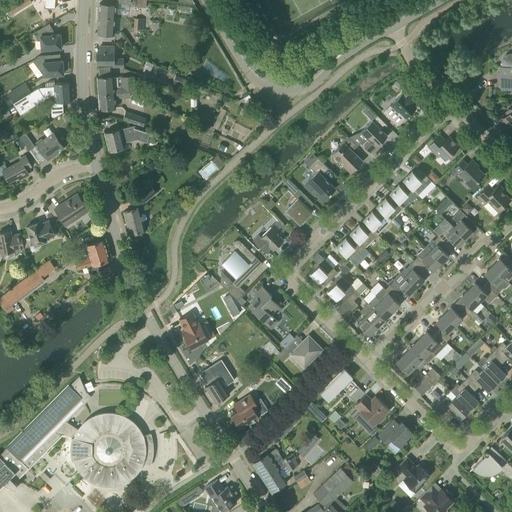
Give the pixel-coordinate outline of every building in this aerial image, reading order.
[(19,0),(1,11),(5,19),(34,0),(19,0)] [(100,3),(98,34),(114,35),(116,4),(100,3)] [(28,36),(33,32),(36,31),(28,17),(24,19),(20,11),(15,14),(16,15),(5,20),(15,39),(26,33),(28,36)] [(135,18),(134,29),(143,29),(144,18),(135,18)] [(36,31),(33,32),(38,41),(41,40),(41,49),(61,48),(61,46),(63,46),(62,40),(60,40),(60,34),(50,35),(50,33),(53,31),(49,23),(36,31)] [(97,64),(113,64),(113,66),(123,66),(123,59),(114,58),(114,46),(100,46),(100,52),(97,52),(97,64)] [(502,62),(502,66),(500,66),(499,87),(511,86),(511,53),(509,54),(506,55),(504,56),(502,59),(502,62)] [(63,67),(65,67),(64,61),(62,61),(62,60),(51,61),(51,55),(39,56),(32,60),(39,70),(43,69),(44,76),(63,74),(63,67)] [(98,94),(129,92),(130,92),(136,95),(135,77),(120,78),(113,78),(113,76),(110,76),(109,67),(98,68),(99,77),(97,77),(98,94)] [(185,91),(189,80),(170,72),(166,82),(185,91)] [(14,103),(16,101),(31,92),(25,82),(7,93),(14,103)] [(55,95),(55,102),(71,101),(70,82),(54,83),(54,86),(39,87),(31,92),(16,101),(17,104),(16,108),(18,112),(23,113),(27,110),(28,106),(43,96),(55,95)] [(420,98),(409,87),(390,105),(397,112),(399,110),(405,117),(416,107),(413,104),(420,98)] [(129,92),(98,94),(99,109),(115,108),(115,98),(130,97),(129,92)] [(163,98),(151,92),(148,98),(160,104),(163,98)] [(511,125),(511,126),(511,105),(506,111),(508,114),(503,119),(510,126),(511,125)] [(143,127),(146,118),(125,111),(123,119),(143,127)] [(69,113),(62,115),(63,119),(65,122),(71,119),(69,113)] [(387,135),(372,120),(361,131),(366,137),(360,142),(370,152),(387,135)] [(105,132),(109,151),(125,147),(124,142),(138,139),(136,131),(148,136),(150,131),(134,125),(105,132)] [(36,142),(46,156),(48,160),(54,156),(53,155),(64,147),(53,132),(42,140),(41,138),(36,142)] [(19,136),(29,150),(35,146),(26,133),(19,136)] [(459,146),(452,139),(449,136),(444,140),(439,134),(428,146),(438,156),(440,155),(445,160),(453,152),(455,155),(461,149),(459,146)] [(332,154),(333,155),(332,157),(332,160),(335,163),(338,163),(340,161),(350,171),(356,165),(357,166),(362,160),(352,150),(356,145),(347,136),(342,141),(343,142),(332,154)] [(359,143),(352,150),(356,153),(358,151),(363,156),(367,152),(359,143)] [(416,154),(412,159),(418,165),(422,160),(416,154)] [(26,169),(31,166),(26,155),(20,158),(21,160),(3,170),(9,182),(21,175),(23,177),(29,174),(26,169)] [(224,163),(218,156),(217,155),(198,171),(205,180),(224,163)] [(335,188),(321,174),(327,167),(318,157),(309,166),(316,173),(305,184),(316,195),(317,194),(322,199),(329,193),(329,194),(335,188)] [(458,173),(472,186),(484,174),(475,165),(476,163),(472,159),(467,164),(462,159),(453,168),(458,173)] [(412,170),(408,174),(403,179),(406,182),(419,195),(431,181),(418,168),(414,173),(412,170)] [(159,180),(151,186),(135,199),(140,205),(156,192),(163,186),(159,180)] [(419,195),(406,182),(401,186),(399,184),(390,193),(405,208),(419,195)] [(499,188),(501,186),(499,184),(493,189),(488,184),(477,196),(485,204),(488,201),(499,211),(510,199),(499,188)] [(313,203),(298,189),(297,191),(296,193),(294,195),(297,198),(285,210),(288,212),(287,213),(286,216),(292,218),(293,217),(299,223),(298,224),(299,225),(301,222),(303,223),(302,224),(303,224),(309,215),(309,214),(312,211),(309,208),(313,203)] [(80,216),(80,215),(88,210),(77,193),(55,208),(66,225),(71,221),(73,222),(80,217),(80,216)] [(385,197),(382,200),(376,206),(379,208),(391,221),(398,228),(400,227),(399,226),(403,222),(396,216),(405,208),(390,193),(389,193),(392,195),(388,199),(385,197)] [(448,197),(442,203),(436,209),(441,214),(452,202),(448,197)] [(467,202),(461,208),(467,214),(473,208),(467,202)] [(144,213),(141,214),(139,208),(124,212),(130,234),(145,229),(143,220),(145,220),(146,218),(145,214),(144,213)] [(372,210),(371,211),(363,219),(378,234),(391,221),(379,208),(374,212),(372,210)] [(458,223),(453,227),(465,239),(473,231),(472,229),(476,225),(460,209),(452,217),(458,223)] [(359,223),(350,232),(365,247),(378,234),(363,219),(365,222),(361,226),(359,223)] [(24,248),(29,245),(47,238),(54,235),(49,220),(41,224),(40,221),(26,227),(30,235),(22,238),(24,248)] [(271,247),(273,249),(284,239),(279,235),(286,228),(278,220),(263,234),(261,236),(259,234),(253,240),(266,253),(271,247)] [(465,239),(453,227),(450,224),(438,236),(447,245),(452,241),(457,246),(465,239)] [(24,248),(22,238),(21,234),(12,236),(11,231),(0,232),(0,247),(1,253),(14,250),(24,248)] [(345,237),(336,246),(351,261),(365,247),(350,232),(352,235),(348,239),(345,237)] [(432,239),(424,247),(429,251),(441,263),(449,255),(443,249),(447,245),(438,236),(434,240),(432,239)] [(83,259),(76,261),(78,269),(109,260),(103,240),(87,245),(86,243),(79,245),(83,259)] [(233,245),(234,247),(238,250),(236,252),(234,250),(222,262),(237,277),(232,283),(238,288),(253,273),(251,272),(255,268),(256,269),(262,263),(240,241),(238,240),(235,240),(233,242),(233,245)] [(418,256),(414,260),(423,269),(427,265),(433,271),(441,263),(429,251),(424,247),(417,254),(418,256)] [(511,277),(511,261),(506,255),(502,260),(500,258),(492,265),(504,277),(508,281),(511,277)] [(25,256),(16,257),(18,265),(26,264),(25,256)] [(325,284),(324,284),(325,285),(338,272),(323,257),(313,266),(315,267),(309,273),(315,279),(318,282),(320,280),(325,284)] [(400,272),(404,276),(405,276),(416,287),(424,279),(419,274),(423,269),(414,260),(406,268),(405,267),(400,272)] [(496,294),(503,288),(505,288),(510,283),(508,281),(504,277),(492,265),(484,273),(490,279),(485,283),(496,294)] [(45,280),(37,269),(0,296),(0,302),(7,313),(14,308),(12,305),(45,280)] [(342,302),(346,299),(355,289),(340,274),(331,283),(332,285),(326,290),(335,299),(338,297),(342,301),(342,302)] [(207,276),(199,283),(205,290),(213,282),(207,276)] [(409,295),(416,287),(405,276),(404,276),(397,283),(392,278),(388,282),(389,284),(389,285),(395,290),(399,294),(403,289),(409,295)] [(363,297),(368,302),(382,286),(377,281),(363,297)] [(353,300),(367,287),(362,282),(355,289),(346,299),(350,303),(353,300)] [(489,303),(497,295),(496,294),(485,283),(481,288),(475,282),(468,290),(479,301),(483,297),(489,303)] [(226,289),(231,294),(235,290),(230,285),(226,289)] [(394,298),(399,294),(395,290),(389,285),(385,289),(383,287),(375,294),(375,295),(392,312),(400,304),(394,298)] [(282,308),(275,301),(270,296),(272,295),(262,286),(254,295),(256,297),(248,306),(271,328),(278,321),(272,315),(273,315),(272,314),(276,311),(278,313),(282,308)] [(479,301),(468,290),(460,298),(465,303),(461,308),(464,311),(474,321),(479,316),(472,309),(479,301)] [(375,295),(368,303),(385,319),(392,312),(375,295)] [(385,319),(368,303),(360,310),(365,315),(377,327),(385,319)] [(451,306),(443,314),(455,326),(463,318),(460,315),(464,311),(461,308),(457,312),(451,306)] [(182,331),(184,335),(191,348),(208,339),(199,322),(198,323),(192,312),(179,319),(185,330),(182,331)] [(491,313),(485,319),(491,325),(497,320),(491,313)] [(447,333),(455,326),(443,314),(435,322),(441,328),(437,332),(446,341),(451,337),(447,333)] [(369,335),(377,327),(365,315),(357,323),(360,326),(355,330),(358,334),(363,329),(369,335)] [(427,331),(419,338),(435,355),(447,342),(446,341),(437,332),(432,336),(427,331)] [(308,335),(296,347),(291,341),(284,347),(277,355),(283,361),(291,353),(304,367),(323,349),(308,335)] [(419,338),(411,346),(423,358),(427,362),(435,355),(419,338)] [(493,352),(503,361),(509,356),(511,359),(511,342),(510,341),(506,345),(503,342),(493,352)] [(411,346),(404,354),(415,365),(423,358),(411,346)] [(471,354),(475,350),(471,346),(466,350),(471,354)] [(493,352),(487,358),(485,356),(483,356),(477,362),(483,369),(497,382),(498,381),(499,381),(501,380),(502,380),(503,379),(504,378),(504,376),(504,375),(505,374),(498,367),(503,361),(493,352)] [(209,382),(208,382),(209,383),(205,386),(215,402),(230,394),(222,382),(235,374),(229,364),(234,361),(229,354),(212,365),(219,377),(209,383),(209,382)] [(415,365),(404,354),(396,362),(401,367),(397,372),(403,378),(415,365)] [(348,382),(347,380),(352,376),(343,367),(332,378),(330,375),(324,382),(326,384),(319,391),(328,399),(341,387),(339,384),(342,382),(344,384),(346,385),(347,384),(348,382)] [(466,379),(476,389),(481,384),(488,391),(490,389),(491,389),(493,389),(495,387),(495,386),(495,384),(497,382),(483,369),(479,373),(476,369),(466,379)] [(430,377),(431,377),(427,380),(432,385),(441,376),(436,371),(430,377)] [(153,457),(154,448),(153,440),(151,433),(139,437),(136,432),(140,429),(140,428),(139,429),(133,422),(126,417),(118,414),(110,413),(102,413),(94,416),(91,417),(84,422),(79,429),(67,421),(89,398),(79,375),(7,447),(28,468),(62,434),(72,437),(70,445),(70,453),(72,460),(75,460),(77,468),(82,476),(81,477),(82,477),(83,476),(89,480),(95,483),(102,485),(102,486),(103,485),(112,485),(122,482),(122,484),(123,483),(122,482),(125,480),(129,478),(132,476),(134,474),(137,471),(139,468),(140,469),(136,466),(138,461),(150,465),(153,457)] [(456,396),(470,409),(471,408),(472,408),(474,408),(474,407),(476,406),(476,405),(477,403),(477,402),(478,401),(471,394),(476,389),(466,379),(459,385),(457,383),(450,390),(456,396)] [(253,380),(247,386),(250,390),(257,384),(253,380)] [(291,387),(287,382),(281,388),(285,393),(291,387)] [(359,386),(349,395),(355,401),(364,392),(359,386)] [(249,424),(256,419),(259,417),(258,416),(267,410),(267,409),(266,410),(256,399),(254,400),(250,394),(233,404),(238,412),(232,415),(234,419),(233,420),(236,424),(237,424),(239,427),(247,422),(249,424)] [(368,418),(368,419),(367,419),(367,420),(368,420),(368,421),(368,422),(369,423),(370,423),(371,424),(372,424),(373,424),(374,424),(378,421),(379,422),(384,417),(383,416),(389,410),(375,395),(371,399),(366,394),(356,404),(361,410),(360,410),(368,418)] [(435,408),(448,421),(456,413),(461,418),(463,416),(465,416),(466,416),(468,414),(468,411),(470,409),(456,396),(451,400),(447,396),(435,408)] [(314,414),(322,421),(327,416),(319,409),(314,414)] [(295,411),(274,432),(280,438),(301,417),(295,411)] [(345,422),(340,417),(336,421),(341,427),(345,422)] [(394,419),(384,429),(377,436),(387,444),(391,439),(401,449),(408,442),(405,440),(412,433),(401,422),(399,424),(394,419)] [(511,426),(500,438),(506,444),(505,445),(511,452),(511,426)] [(313,433),(306,441),(312,447),(319,438),(313,433)] [(370,450),(379,440),(374,435),(365,445),(370,450)] [(0,487),(4,483),(13,488),(16,488),(17,486),(17,484),(15,482),(28,468),(7,447),(0,454),(0,487)] [(253,462),(264,479),(279,469),(294,459),(291,453),(282,458),(275,448),(262,457),(253,462)] [(492,472),(496,470),(511,478),(511,466),(501,456),(495,449),(494,449),(495,450),(491,455),(488,452),(486,451),(484,452),(484,454),(484,456),(485,456),(483,459),(483,458),(482,457),(473,467),(477,470),(482,472),(487,472),(492,472)] [(429,475),(422,468),(418,464),(416,466),(407,457),(397,467),(406,476),(402,479),(415,492),(424,484),(422,482),(429,475)] [(298,464),(294,459),(279,469),(264,479),(272,491),(287,482),(284,477),(289,474),(289,470),(298,464)] [(347,461),(340,467),(313,493),(321,502),(304,511),(318,511),(323,509),(323,510),(332,501),(332,500),(360,473),(356,469),(355,470),(347,461)] [(374,462),(368,468),(372,472),(378,466),(374,462)] [(307,476),(305,472),(304,470),(294,476),(297,482),(307,476)] [(47,482),(50,478),(44,472),(41,475),(47,482)] [(217,502),(213,505),(212,510),(211,510),(211,511),(214,511),(218,511),(221,510),(222,511),(237,501),(232,493),(230,489),(229,489),(227,486),(224,488),(217,479),(204,487),(211,497),(213,496),(217,502)] [(429,511),(447,511),(447,510),(446,508),(453,500),(450,498),(451,497),(452,495),(451,493),(450,492),(448,492),(446,492),(445,493),(440,488),(438,490),(432,484),(419,497),(425,503),(423,505),(429,511)] [(197,488),(177,501),(181,506),(200,494),(197,488)] [(340,511),(342,511),(332,501),(323,510),(323,509),(318,511),(340,511)]
